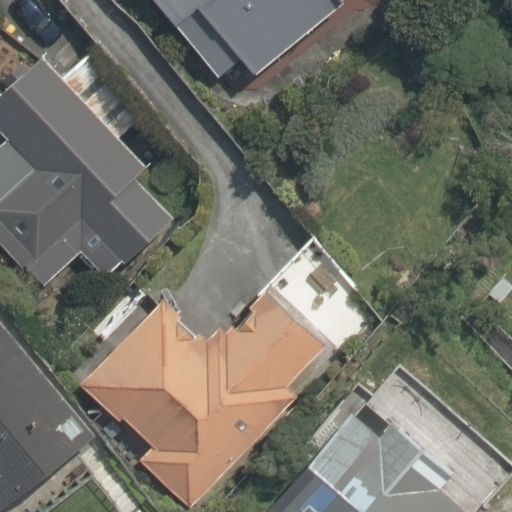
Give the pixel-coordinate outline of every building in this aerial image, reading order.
[(150,0),(211,80),(239,58),(256,81),(352,8),(345,0),(150,0)] [(0,261),(20,284),(137,180),(151,168),(53,57),(0,103),(0,261)] [(84,260),(105,284),(174,222),(137,180),(20,284),(36,302),(84,260)] [(153,442),(133,465),(189,511),(191,511),(329,348),(257,288),(216,338),(153,285),(75,377),(153,442)] [(0,511),(2,511),(97,439),(0,314),(0,511)] [(474,511),(354,402),(253,511),(474,511)]
